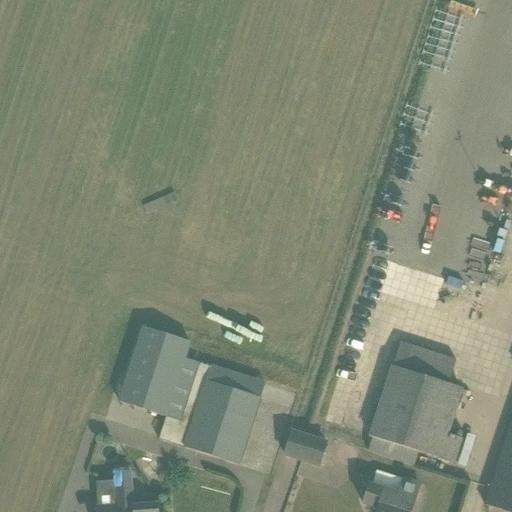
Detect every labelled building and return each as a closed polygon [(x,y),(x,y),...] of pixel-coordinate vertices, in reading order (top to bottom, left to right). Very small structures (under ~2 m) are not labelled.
[(238,466),(244,447),(264,385),(187,361),(192,344),(143,328),(119,403),(165,418),(158,441),(238,466)] [(417,453),(452,464),(459,439),(449,436),(463,391),(449,386),(457,362),(400,344),(370,439),(371,439),(367,454),(412,468),(417,453)] [(511,511),(511,421),(485,506),(502,511),(511,511)] [(282,455),(315,465),(322,442),(289,432),(282,455)] [(398,494),(384,489),(368,484),(362,505),(378,510),(377,511),(411,511),(420,484),(403,478),(398,494)] [(114,507),(96,507),(96,511),(159,511),(159,504),(135,505),(134,488),(113,490),(114,507)]
